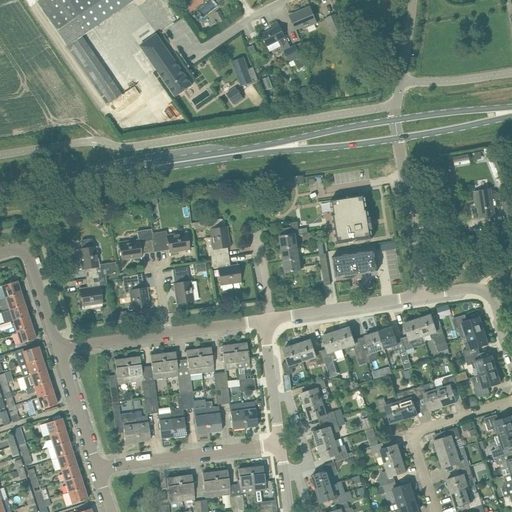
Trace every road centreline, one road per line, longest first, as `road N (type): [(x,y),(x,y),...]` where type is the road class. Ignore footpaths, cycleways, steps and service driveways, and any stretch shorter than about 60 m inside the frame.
road 1 (unknown): [(214,42),(185,33),(160,6),(138,10),(130,28),(149,72),(148,99),(141,108),(109,108),(35,0)]
road 2 (primary): [(273,147),(0,189)]
road 3 (residential): [(435,511),(412,435),(511,402)]
road 4 (residential): [(98,468),(280,443)]
road 5 (unclassified): [(397,137),(420,298)]
road 6 (residential): [(271,318),(420,298)]
road 7 (residential): [(511,357),(491,304),(476,291),(420,298)]
road 8 (residential): [(98,468),(58,347)]
road 9 (primary): [(273,147),(397,137)]
road 10 (primary): [(394,120),(273,147)]
